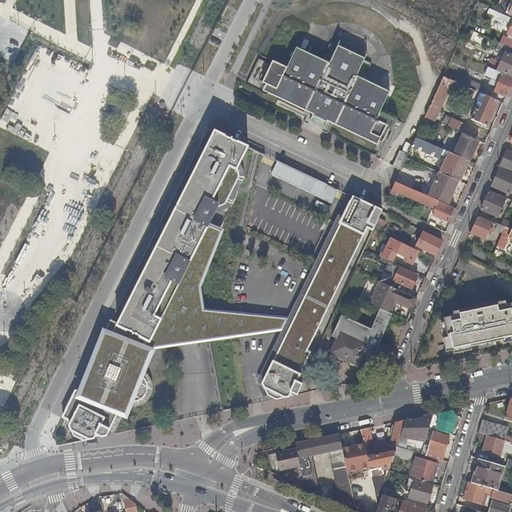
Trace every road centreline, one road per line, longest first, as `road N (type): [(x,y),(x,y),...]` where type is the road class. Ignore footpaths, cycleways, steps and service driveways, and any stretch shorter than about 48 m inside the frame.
road 1 (residential): [(27,484),(35,432),(201,101)]
road 2 (residential): [(399,396),(399,368),(511,113)]
road 3 (residential): [(201,101),(377,180)]
road 4 (secondary): [(202,470),(151,454),(101,456),(56,462),(27,484)]
road 5 (residential): [(484,378),(442,511)]
road 6 (secondary): [(59,483),(153,478),(192,491)]
road 7 (tertiary): [(280,422),(399,396)]
